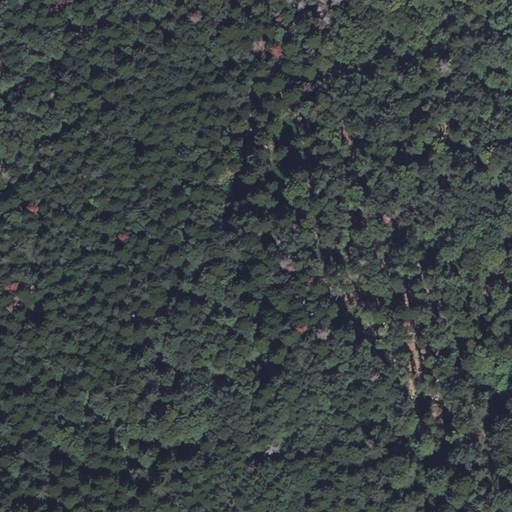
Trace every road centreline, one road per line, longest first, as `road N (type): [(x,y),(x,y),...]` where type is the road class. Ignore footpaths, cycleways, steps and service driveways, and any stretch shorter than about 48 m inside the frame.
road 1 (track): [(24,0),(57,62),(101,97),(143,184),(133,307),(146,368),(216,455),(230,511)]
road 2 (track): [(0,196),(43,330),(75,392),(168,511)]
road 3 (track): [(138,474),(68,454),(0,405)]
